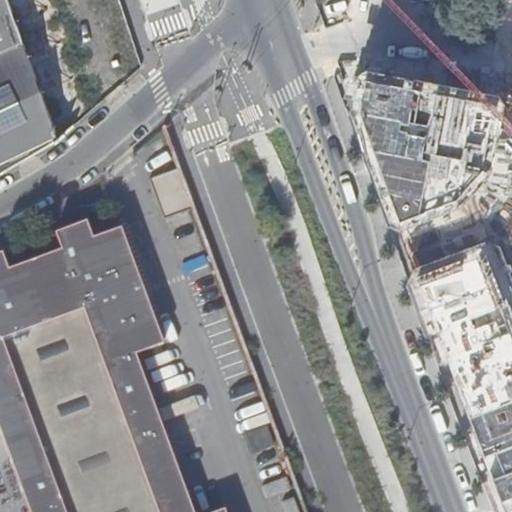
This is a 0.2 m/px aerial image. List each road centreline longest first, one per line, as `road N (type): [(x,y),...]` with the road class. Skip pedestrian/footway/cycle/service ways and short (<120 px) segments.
road 1 (secondary): [(452,511),(268,0)]
road 2 (unclassified): [(0,208),(86,158),(264,0)]
road 3 (unknown): [(281,0),(511,42)]
